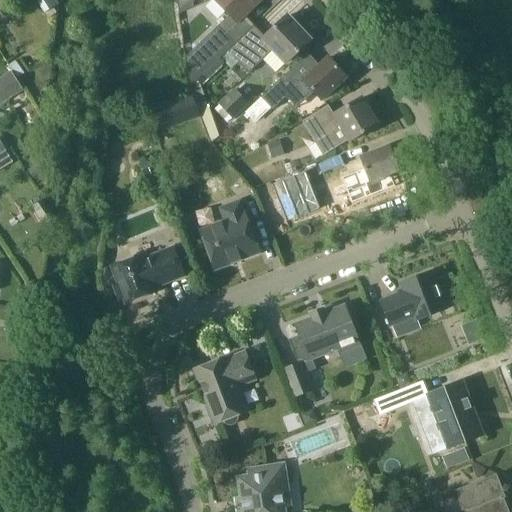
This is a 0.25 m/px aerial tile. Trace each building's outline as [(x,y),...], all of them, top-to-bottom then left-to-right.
[(36,0),(46,14),(60,5),(56,0),(36,0)] [(177,2),(179,14),(190,9),(193,8),(191,0),(190,0),(178,2),(177,2)] [(219,27),(236,45),(255,27),(245,16),(261,0),(215,0),(230,16),(219,27)] [(255,27),(236,45),(229,52),(250,74),(274,51),(287,65),(312,41),(289,17),(266,38),(255,27)] [(273,108),(286,97),(296,108),(314,92),(322,100),(347,78),(329,59),(318,69),(308,58),(310,56),(309,55),(307,57),(263,97),(273,108)] [(199,80),(202,89),(227,65),(221,59),(199,80)] [(15,61),(9,65),(15,73),(18,78),(25,73),(15,61)] [(12,74),(0,81),(0,103),(1,104),(23,90),(12,74)] [(234,89),(217,105),(231,121),(249,105),(234,89)] [(201,116),(198,109),(193,95),(156,109),(163,130),(201,116)] [(362,99),(331,117),(326,108),(304,122),(324,155),(350,140),(351,142),(379,126),(362,99)] [(198,109),(201,116),(209,140),(219,136),(208,105),(198,109)] [(280,141),(269,144),(273,157),(284,154),(280,141)] [(348,171),(351,179),(343,182),(348,194),(371,185),(372,185),(386,180),(385,177),(399,172),(390,148),(347,165),(343,155),(319,164),(325,180),(348,171)] [(151,156),(139,160),(148,185),(159,181),(151,156)] [(39,164),(28,171),(33,178),(43,172),(39,164)] [(44,200),(33,206),(42,221),(52,215),(44,200)] [(201,232),(216,270),(261,252),(241,202),(222,210),(227,223),(201,232)] [(113,267),(120,285),(115,287),(121,301),(125,299),(127,304),(157,293),(155,288),(185,277),(174,248),(144,260),(142,255),(113,267)] [(446,310),(432,273),(403,284),(406,293),(382,303),(391,326),(416,316),(417,321),(446,310)] [(359,342),(358,338),(355,331),(360,329),(355,315),(350,317),(345,306),(326,314),(325,310),(312,315),(313,319),(297,325),(301,335),(289,340),(296,360),(300,359),(306,363),(313,360),(359,342)] [(217,425),(224,422),(225,423),(226,425),(227,426),(228,426),(230,427),(231,427),(233,427),(234,427),(236,426),(237,425),(238,424),(239,422),(239,421),(239,420),(239,419),(239,418),(239,416),(246,413),(236,387),(256,380),(246,354),(227,361),(226,359),(196,370),(217,425)] [(301,363),(284,369),(295,397),(312,391),(305,373),(301,363)] [(395,378),(400,391),(412,386),(407,373),(395,378)] [(474,413),(462,382),(429,395),(449,449),(479,438),(470,415),(474,413)] [(420,384),(375,401),(380,414),(425,397),(420,384)] [(314,410),(302,415),(306,426),(318,422),(314,410)] [(454,453),(459,464),(470,460),(465,448),(454,453)] [(245,511),(244,511),(285,511),(284,509),(290,508),(286,485),(287,485),(284,466),(248,471),(249,477),(239,479),(242,498),(242,499),(242,500),(243,500),(244,511),(245,511)] [(465,511),(472,509),(473,511),(509,511),(509,510),(507,511),(503,500),(507,498),(497,475),(457,492),(464,511),(465,511)]
